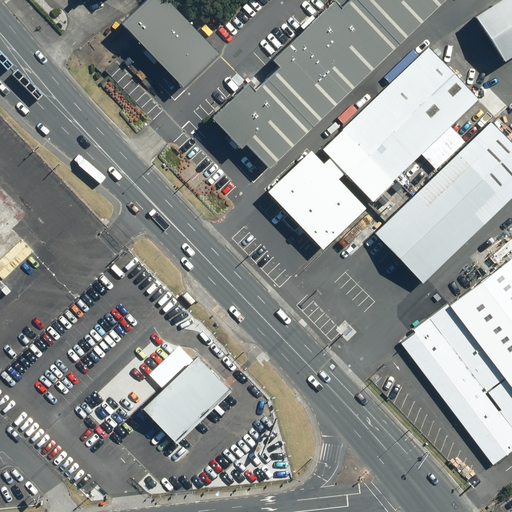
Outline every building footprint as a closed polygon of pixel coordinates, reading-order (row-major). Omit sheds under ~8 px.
[(208,55),(159,0),(136,0),(108,25),(166,92),(208,55)] [(318,0),(196,122),(246,177),(433,0),(318,0)] [(511,0),(479,0),(450,18),(478,65),(511,43),(511,0)] [(471,106),(424,53),(315,148),(361,202),(471,106)] [(511,188),(511,155),(479,122),(366,234),(416,284),(511,188)] [(305,251),(361,202),(311,144),(254,193),(305,251)] [(38,218),(20,235),(15,229),(29,216),(0,185),(0,306),(14,293),(3,282),(36,252),(24,239),(43,223),(38,218)] [(511,255),(398,344),(495,468),(511,454),(511,255)] [(195,354),(141,405),(176,443),(231,392),(195,354)]
